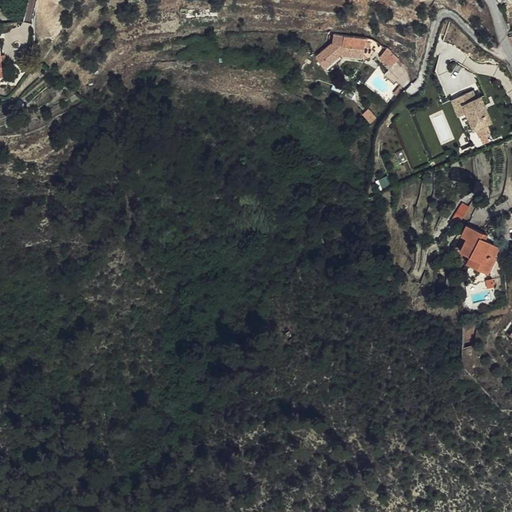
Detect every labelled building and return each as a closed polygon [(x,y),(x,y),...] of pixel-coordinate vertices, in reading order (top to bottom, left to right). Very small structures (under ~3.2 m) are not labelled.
[(363,59),(363,56),(364,50),(344,47),(345,38),(335,36),(334,45),(331,45),(316,56),(326,68),(340,57),(363,60),(363,59)] [(364,50),(365,41),(345,38),(344,47),(364,50)] [(363,56),(363,59),(369,63),(375,54),(368,49),(363,56)] [(379,60),(391,70),(397,62),(386,52),(379,60)] [(0,64),(0,94),(28,89),(21,56),(10,58),(10,62),(0,64)] [(397,96),(402,89),(399,87),(393,93),(397,96)] [(476,100),(473,93),(452,101),(458,117),(465,114),(473,133),(477,131),(479,138),(490,133),(488,127),(492,125),(481,98),(476,100)] [(376,118),(369,111),(363,116),(370,124),(376,118)] [(478,238),(471,234),(464,246),(471,250),(478,238)] [(489,251),(485,248),(487,244),(478,238),(471,250),(464,261),(474,267),(470,273),(473,275),(470,288),(476,291),(482,280),(491,286),(502,269),(499,267),(504,260),(489,251)]
